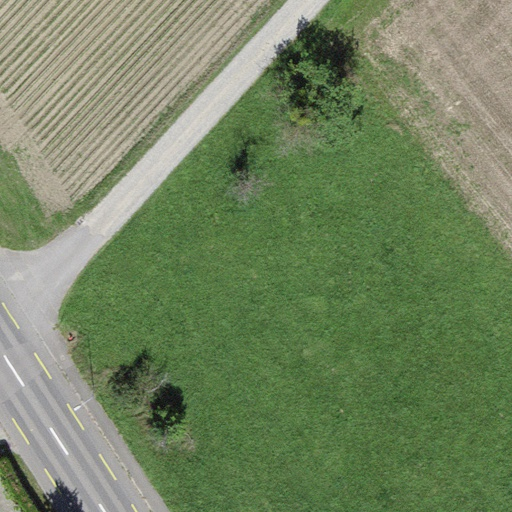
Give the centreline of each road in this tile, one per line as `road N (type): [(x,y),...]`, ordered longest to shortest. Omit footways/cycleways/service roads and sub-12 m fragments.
road 1 (track): [(0,331),(315,0)]
road 2 (primary): [(107,511),(0,344)]
